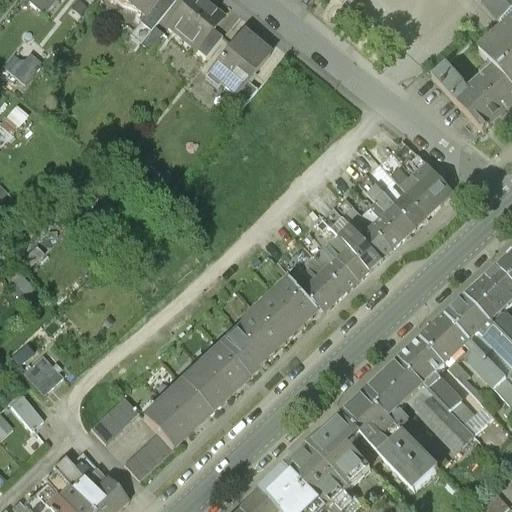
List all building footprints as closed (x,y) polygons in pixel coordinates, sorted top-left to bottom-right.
[(83,6),(74,0),(23,0),(23,1),(63,32),(83,6)] [(118,0),(125,6),(129,2),(144,14),(141,18),(145,22),(162,0),(118,0)] [(162,0),(145,22),(140,28),(149,35),(154,30),(175,4),(170,0),(162,0)] [(194,0),(193,0),(168,32),(196,55),(212,35),(222,23),(194,0)] [(511,0),(440,0),(441,2),(443,0),(478,0),(509,33),(511,29),(511,0)] [(505,79),(511,86),(511,29),(509,33),(484,56),(505,79)] [(149,35),(140,47),(149,55),(163,37),(154,30),(149,35)] [(212,35),(196,55),(205,62),(221,42),(212,35)] [(241,37),(208,78),(235,100),(236,101),(247,87),(269,60),(241,37)] [(511,86),(484,56),(474,45),(462,55),(488,82),(478,91),(505,120),(511,113),(511,86)] [(505,120),(478,91),(466,102),(462,98),(465,95),(466,92),(446,70),(433,82),(485,138),(505,120)] [(247,87),(236,101),(235,100),(229,106),(240,114),(256,94),(247,87)] [(406,147),(391,160),(405,175),(418,160),(406,147)] [(453,199),(418,160),(405,175),(413,183),(440,212),(453,199)] [(406,182),(389,162),(380,170),(398,189),(405,183),(406,182)] [(392,188),(378,172),(369,181),(383,196),(392,188)] [(440,212),(413,183),(409,187),(405,183),(398,189),(408,200),(428,223),(440,212)] [(397,210),(386,199),(376,208),(387,219),(396,211),(397,210)] [(428,223),(408,200),(397,210),(396,211),(416,233),(428,223)] [(416,233),(396,211),(387,219),(385,221),(405,244),(416,233)] [(381,225),(375,217),(367,225),(373,232),(381,225)] [(381,225),(373,232),(393,255),(405,244),(385,221),(381,225)] [(362,243),(361,243),(352,233),(345,240),(335,231),(332,234),(341,243),(350,253),(370,276),(382,266),(362,243)] [(393,255),(373,232),(362,243),(382,266),(393,255)] [(370,276),(350,253),(338,264),(359,287),(370,276)] [(511,260),(498,274),(511,287),(511,260)] [(359,287),(338,264),(327,275),(347,298),(359,287)] [(511,287),(498,274),(466,303),(492,329),(511,350),(511,326),(508,321),(505,322),(502,319),(511,309),(511,287)] [(347,298),(327,275),(316,286),(336,308),(347,298)] [(304,297),(291,284),(275,299),(304,330),(320,315),(304,297)] [(336,308),(316,286),(304,297),(320,315),(324,319),(336,308)] [(304,330),(275,299),(256,316),(285,347),(304,330)] [(492,329),(466,303),(446,322),(472,349),(485,336),(492,329)] [(256,316),(238,334),(267,365),(285,347),(256,316)] [(472,349),(446,322),(421,346),(446,371),(455,363),(459,359),(462,363),(466,359),(463,356),(466,353),(469,357),(468,366),(496,394),(506,384),(472,349)] [(511,350),(492,329),(485,336),(487,339),(485,341),(486,345),(511,372),(511,350)] [(267,365),(238,334),(219,352),(248,383),(267,365)] [(446,371),(421,346),(401,365),(426,390),(433,384),(446,371)] [(248,383),(219,352),(200,369),(229,400),(248,383)] [(63,382),(43,361),(23,378),(43,400),(63,382)] [(471,380),(455,363),(446,371),(462,388),(471,380)] [(400,366),(375,389),(400,415),(417,399),(425,391),(400,366)] [(200,369),(181,387),(210,418),(229,400),(200,369)] [(433,384),(426,390),(429,394),(436,387),(433,384)] [(511,390),(506,384),(496,394),(511,411),(505,417),(509,421),(511,418),(511,390)] [(440,385),(438,385),(436,387),(429,394),(451,417),(461,407),(440,385)] [(181,387),(162,404),(191,436),(210,418),(181,387)] [(400,415),(375,389),(364,399),(389,425),(398,416),(400,415)] [(433,400),(425,391),(417,399),(425,408),(433,400)] [(389,425),(364,399),(330,432),(349,452),(361,441),(372,453),(395,431),(389,425)] [(400,415),(398,416),(408,426),(426,409),(425,408),(417,399),(400,415)] [(42,426),(22,400),(10,411),(31,436),(42,426)] [(444,412),(433,400),(425,408),(426,409),(436,419),(444,412)] [(123,402),(115,410),(129,426),(138,418),(123,402)] [(162,404),(142,423),(156,438),(171,454),(191,436),(162,404)] [(461,407),(451,417),(460,426),(466,421),(471,417),(461,407)] [(129,426),(115,410),(106,418),(121,434),(129,426)] [(460,426),(451,417),(450,418),(444,412),(436,419),(431,425),(460,454),(464,450),(468,446),(473,440),(460,426)] [(408,426),(398,416),(389,425),(395,431),(399,436),(409,427),(408,426)] [(121,434),(106,418),(98,426),(113,441),(121,434)] [(113,441),(98,426),(89,434),(104,449),(113,441)] [(421,440),(409,427),(399,436),(412,449),(421,440)] [(395,431),(372,453),(415,497),(415,496),(430,482),(434,478),(437,475),(423,461),(412,449),(399,436),(395,431)] [(349,452),(330,432),(308,453),(337,483),(343,477),(344,478),(351,471),(350,470),(359,462),(349,452)] [(171,454),(156,438),(148,446),(163,462),(171,454)] [(148,446),(139,454),(154,470),(163,462),(148,446)] [(472,450),(468,446),(464,450),(468,454),(472,450)] [(449,464),(434,450),(430,454),(430,455),(423,461),(437,475),(449,464)] [(337,483),(308,453),(286,474),(322,511),(331,511),(334,509),(349,495),(337,483)] [(154,470),(139,454),(131,461),(146,477),(154,470)] [(146,477),(131,461),(123,469),(138,485),(146,477)] [(109,511),(94,496),(84,485),(73,473),(70,469),(64,462),(52,473),(55,476),(77,500),(83,506),(87,511),(109,511)] [(437,475),(434,478),(441,485),(457,469),(451,462),(449,464),(437,475)] [(91,479),(80,467),(78,469),(73,473),(84,485),(91,479)] [(322,511),(286,474),(260,497),(273,511),(322,511)] [(55,476),(43,487),(47,490),(50,494),(50,495),(55,500),(62,494),(72,505),(77,500),(55,476)] [(430,482),(415,496),(422,503),(437,489),(430,482)] [(121,511),(127,507),(107,484),(94,496),(109,511),(121,511)] [(47,490),(42,495),(46,499),(50,495),(50,494),(47,490)] [(495,494),(478,509),(481,511),(508,511),(509,511),(495,494)] [(46,499),(43,501),(53,511),(54,511),(61,506),(55,500),(50,495),(46,499)] [(349,495),(334,509),(337,511),(345,511),(356,502),(349,495)] [(273,511),(260,497),(244,511),(273,511)]
